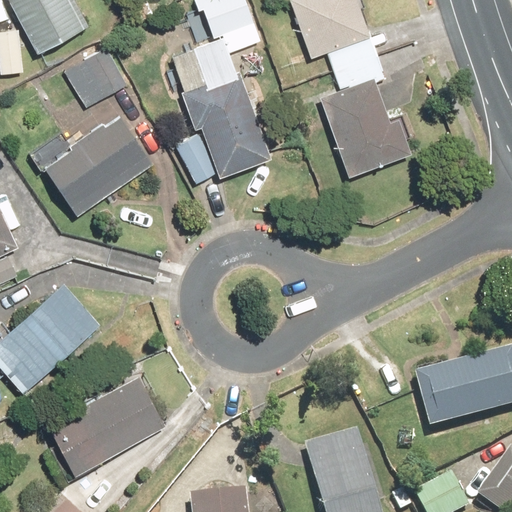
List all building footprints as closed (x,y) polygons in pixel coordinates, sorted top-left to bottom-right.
[(77,0),(10,0),(38,51),(90,24),(77,0)] [(204,129),(176,145),(198,183),(218,172),(220,177),(273,159),(236,49),(261,41),(247,0),(202,0),(205,6),(183,13),(207,83),(183,91),(195,128),(202,126),(204,129)] [(372,36),(359,0),(290,0),(311,57),(372,36)] [(20,27),(0,29),(0,64),(1,74),(26,71),(20,27)] [(107,46),(41,84),(58,112),(82,98),(87,108),(129,83),(107,46)] [(378,75),(320,96),(349,175),(415,151),(403,117),(394,120),(378,75)] [(121,115),(46,166),(79,215),(154,164),(121,115)] [(0,256),(21,247),(0,203),(0,256)] [(10,256),(0,260),(0,282),(18,274),(10,256)] [(64,282),(0,338),(0,362),(25,391),(101,324),(64,282)] [(511,345),(417,370),(432,427),(511,406),(511,345)] [(53,452),(68,478),(166,425),(139,376),(50,424),(62,447),(53,452)] [(384,511),(362,428),(305,443),(323,511),(384,511)] [(511,511),(511,446),(476,497),(498,511),(511,511)] [(447,469),(413,489),(426,511),(456,511),(469,505),(447,469)] [(250,511),(248,486),(191,493),(192,511),(250,511)] [(80,511),(59,492),(41,511),(80,511)]
